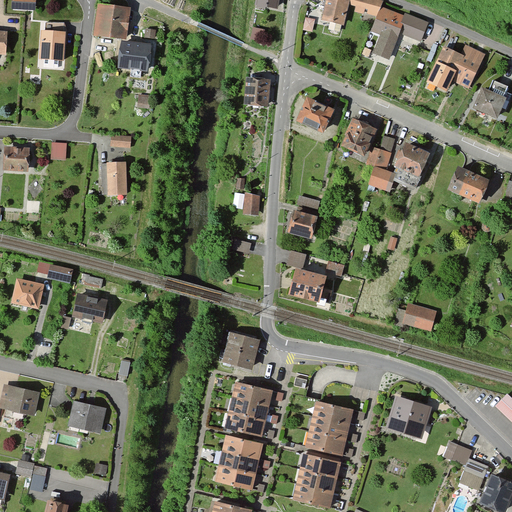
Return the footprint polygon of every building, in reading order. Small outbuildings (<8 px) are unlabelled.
[(34,0),(12,0),(12,9),(34,10),(34,0)] [(257,0),(257,7),(277,9),(278,0),(257,0)] [(349,1),(343,0),(326,0),(322,20),(330,22),(329,29),(339,31),(341,24),(344,25),(349,1)] [(362,0),(350,0),(350,2),(357,4),(355,10),(363,13),(365,8),(368,9),(366,14),(375,17),(380,2),(373,0),(367,0),(367,2),(362,0)] [(130,8),(99,5),(96,36),(127,39),(130,8)] [(404,16),(381,6),(371,30),(381,34),(374,53),(388,59),(401,27),(405,28),(403,34),(420,41),(427,22),(405,13),(404,16)] [(315,19),(306,17),(303,30),(312,32),(315,19)] [(61,33),(62,24),(45,23),(44,31),(41,31),(40,59),(64,60),(65,33),(61,33)] [(265,29),(253,27),(250,39),(262,42),(265,29)] [(436,66),(428,83),(446,91),(451,80),(469,88),(480,64),(487,67),(493,53),(485,49),(483,54),(466,46),(462,56),(455,53),(461,40),(450,35),(443,48),(440,47),(432,64),(436,66)] [(148,71),(151,44),(121,41),(118,68),(148,71)] [(270,79),(247,77),(245,105),(268,107),(270,79)] [(506,87),(493,81),(488,91),(482,88),(473,108),(497,118),(506,98),(502,97),(506,87)] [(137,108),(150,109),(151,96),(138,95),(137,108)] [(334,111),(307,98),(296,120),(323,133),(334,111)] [(373,128),(352,119),(345,137),(348,138),(344,147),(364,156),(371,139),(369,138),(373,128)] [(131,136),(111,135),(110,146),(130,147),(131,136)] [(395,140),(384,137),(379,150),(374,166),(368,185),(389,192),(391,185),(388,184),(391,176),(384,174),(395,140)] [(52,160),(66,160),(66,143),(52,143),(52,160)] [(419,179),(429,154),(407,146),(404,154),(399,152),(397,158),(401,160),(395,176),(398,178),(396,182),(418,191),(422,180),(419,179)] [(29,148),(4,147),(3,170),(28,171),(29,148)] [(374,166),(379,150),(373,148),(368,164),(374,166)] [(106,164),(102,164),(102,194),(107,194),(107,195),(126,195),(126,162),(106,162),(106,164)] [(478,203),(489,180),(459,167),(449,189),(478,203)] [(245,179),(237,178),(236,189),(244,189),(245,179)] [(511,205),(511,182),(510,181),(502,205),(511,208),(511,205)] [(259,196),(245,192),(244,213),(258,214),(259,196)] [(297,202),(311,205),(313,196),(299,193),(297,202)] [(323,213),(298,207),(297,211),(294,210),(288,233),(312,238),(316,218),(321,219),(323,213)] [(398,238),(391,237),(388,249),(394,250),(398,238)] [(250,242),(234,239),(232,250),(248,253),(250,242)] [(305,255),(291,251),(287,265),(301,268),(305,255)] [(41,259),(37,270),(46,272),(49,262),(41,259)] [(343,265),(329,261),(326,272),(341,275),(343,265)] [(73,269),(50,264),(47,278),(70,283),(73,269)] [(326,276),(295,270),(289,295),(318,301),(317,304),(325,306),(328,289),(323,288),(326,276)] [(89,278),(83,276),(80,286),(100,291),(101,283),(88,280),(89,278)] [(42,284),(17,278),(12,303),(38,308),(41,299),(39,296),(42,284)] [(106,300),(78,294),(74,316),(82,317),(81,323),(91,325),(92,320),(102,322),(106,300)] [(436,311),(409,304),(403,323),(430,330),(436,311)] [(71,321),(64,319),(61,330),(68,332),(71,321)] [(260,339),(230,331),(222,361),(252,369),(260,339)] [(129,367),(121,365),(118,378),(127,380),(129,367)] [(236,382),(232,398),(269,407),(273,392),(236,382)] [(39,392),(4,385),(0,404),(0,407),(34,414),(39,392)] [(511,397),(507,393),(496,405),(511,421),(511,397)] [(431,407),(397,396),(387,427),(421,438),(431,407)] [(269,407),(232,398),(229,411),(265,421),(269,407)] [(106,409),(74,402),(69,425),(101,432),(106,409)] [(316,402),(312,417),(349,426),(353,411),(316,402)] [(265,421),(229,411),(225,427),(261,436),(265,421)] [(349,426),(312,417),(309,430),(346,440),(349,426)] [(346,440),(309,430),(305,446),(342,455),(346,440)] [(226,436),(222,451),(259,460),(262,445),(226,436)] [(444,456),(454,460),(460,446),(450,441),(444,456)] [(472,450),(460,446),(454,460),(466,465),(459,482),(478,490),(487,466),(468,459),(472,450)] [(259,460),(222,451),(218,465),(255,474),(259,460)] [(304,454),(300,470),(336,479),(340,463),(304,454)] [(21,461),(19,460),(16,473),(31,477),(34,463),(28,462),(21,461)] [(35,463),(33,471),(47,474),(49,466),(35,463)] [(108,466),(96,463),(94,473),(106,475),(108,466)] [(255,474),(218,465),(215,480),(251,489),(255,474)] [(336,479),(300,470),(296,483),(333,492),(336,479)] [(0,497),(4,499),(9,475),(0,472),(0,497)] [(31,487),(43,489),(46,474),(34,472),(31,487)] [(480,502),(503,511),(504,511),(511,492),(511,482),(491,474),(480,502)] [(333,492),(296,483),(292,498),(329,508),(333,492)] [(47,500),(44,511),(66,511),(68,505),(47,500)] [(215,501),(212,511),(251,511),(252,510),(215,501)]
